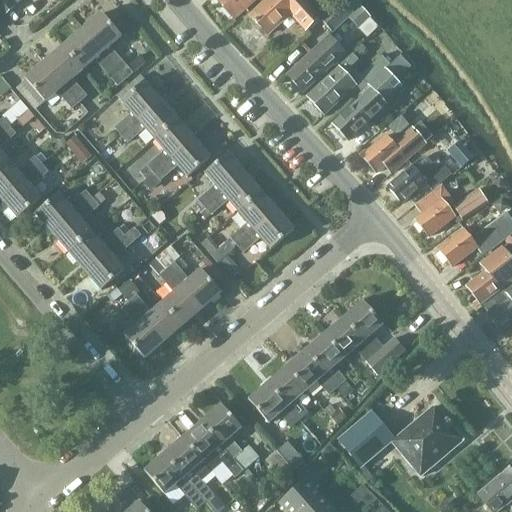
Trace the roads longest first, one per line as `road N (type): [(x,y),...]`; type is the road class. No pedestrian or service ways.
road 1 (tertiary): [(374,217),(176,0)]
road 2 (residential): [(138,414),(335,249)]
road 3 (tertiary): [(511,391),(374,217)]
road 4 (residential): [(138,414),(0,248)]
road 5 (residential): [(30,500),(138,414)]
